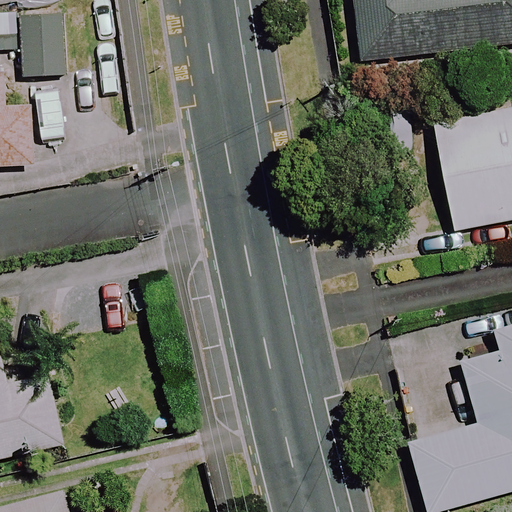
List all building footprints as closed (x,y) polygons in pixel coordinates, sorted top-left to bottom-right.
[(511,0),(358,0),(366,65),(511,48),(511,0)] [(73,75),(65,12),(20,17),(28,81),(73,75)] [(8,110),(5,63),(0,63),(0,168),(43,166),(40,108),(8,110)] [(511,111),(435,126),(455,233),(511,221),(511,111)] [(511,330),(499,334),(504,353),(464,364),(481,424),(412,444),(430,511),(445,511),(511,493),(511,330)] [(0,459),(65,447),(52,378),(8,387),(0,344),(0,459)] [(72,511),(69,498),(8,511),(72,511)]
